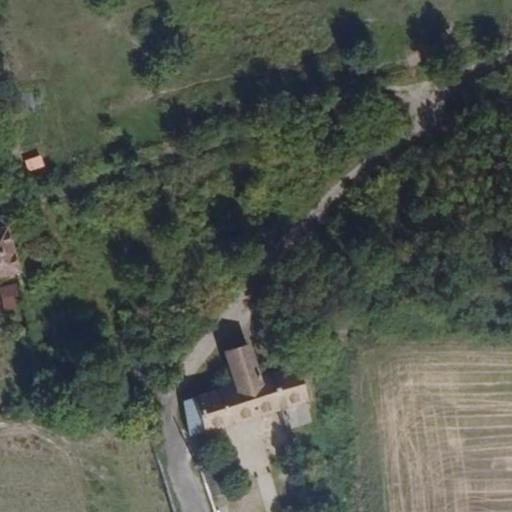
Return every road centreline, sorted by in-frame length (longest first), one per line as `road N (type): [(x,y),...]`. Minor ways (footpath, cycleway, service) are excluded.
road 1 (track): [(413,122),(390,95),(338,103),(17,203),(42,223),(86,287),(168,442)]
road 2 (track): [(511,56),(464,77),(427,109),(255,276),(194,351),(167,408),(170,461),(186,511)]
